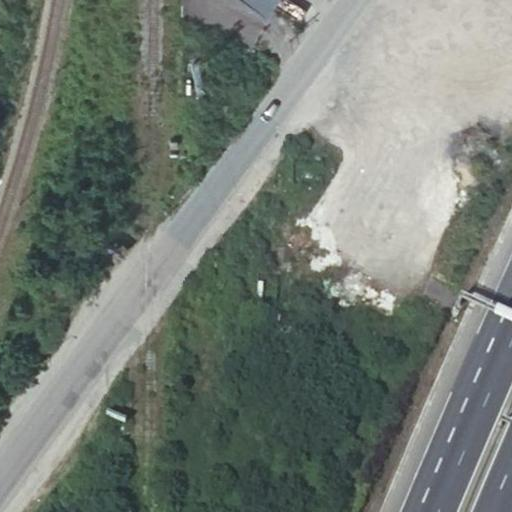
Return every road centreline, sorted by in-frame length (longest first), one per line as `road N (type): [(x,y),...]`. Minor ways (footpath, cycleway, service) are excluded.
road 1 (tertiary): [(0,477),(354,0)]
road 2 (trunk): [(511,323),(427,511)]
